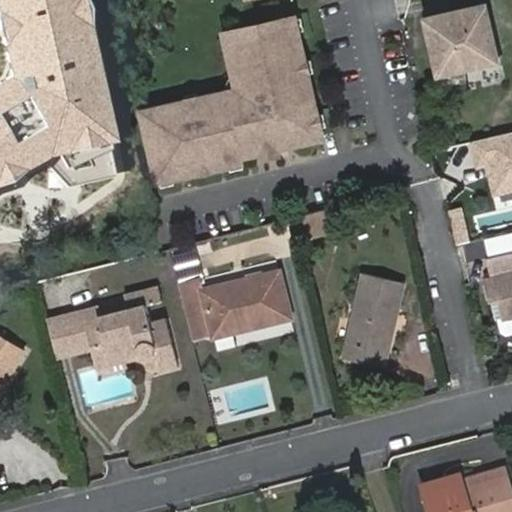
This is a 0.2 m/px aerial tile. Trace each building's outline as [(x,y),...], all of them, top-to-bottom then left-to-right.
[(0,183),(105,130),(102,116),(78,0),(0,0),(0,40),(7,74),(0,77),(0,183)] [(428,18),(440,72),(497,59),(485,5),(428,18)] [(160,113),(145,117),(160,183),(247,162),(246,157),(263,152),(281,148),(326,138),(297,17),(231,32),(235,47),(230,48),(236,77),(241,76),(244,89),(231,91),(159,108),(160,113)] [(231,32),(226,33),(230,48),(235,47),(231,32)] [(230,87),(231,91),(239,89),(244,89),(241,76),(236,77),(234,78),(230,82),(230,87)] [(159,108),(143,112),(145,117),(160,113),(159,108)] [(281,148),(263,152),(265,159),(283,154),(281,148)] [(337,231),(331,207),(288,217),(294,240),(337,231)] [(494,271),(511,266),(511,251),(490,257),(494,271)] [(490,257),(482,259),(487,278),(495,276),(494,271),(490,257)] [(180,285),(193,338),(212,333),(213,336),(291,318),(279,270),(204,288),(201,280),(180,285)] [(393,311),(398,311),(405,282),(364,271),(343,356),(386,367),(395,325),(390,323),(393,311)] [(511,272),(495,276),(487,278),(491,299),(500,297),(504,315),(511,313),(511,272)] [(99,316),(98,310),(64,319),(72,351),(91,346),(106,342),(110,359),(135,353),(138,357),(140,358),(146,359),(149,358),(151,357),(154,354),(155,351),(160,370),(178,366),(166,318),(150,322),(146,304),(162,301),(158,285),(125,294),(128,309),(99,316)] [(395,325),(398,311),(393,311),(390,323),(395,325)] [(511,333),(511,313),(504,315),(497,317),(500,332),(505,335),(511,333)] [(64,319),(48,323),(57,355),(72,351),(64,319)] [(0,379),(1,378),(5,381),(23,350),(0,335),(0,379)] [(91,346),(95,363),(110,359),(106,342),(91,346)] [(445,482),(424,488),(431,511),(511,511),(511,498),(504,470),(461,482),(463,487),(448,492),(445,482)] [(460,477),(445,482),(448,492),(463,487),(461,482),(460,477)]
